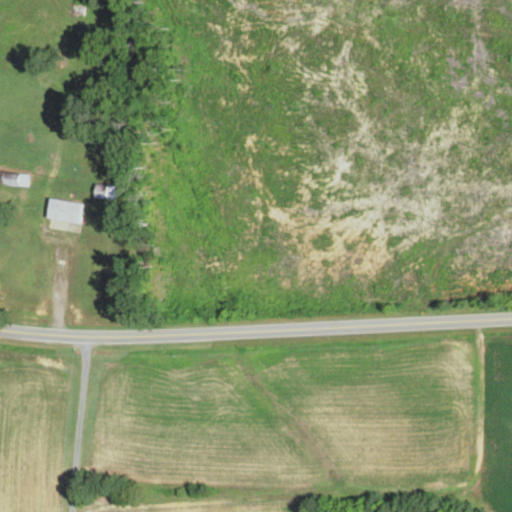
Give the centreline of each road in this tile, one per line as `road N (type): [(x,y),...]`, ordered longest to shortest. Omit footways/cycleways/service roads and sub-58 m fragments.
road 1 (tertiary): [(511,319),(120,337),(0,329)]
road 2 (residential): [(89,336),(75,511)]
